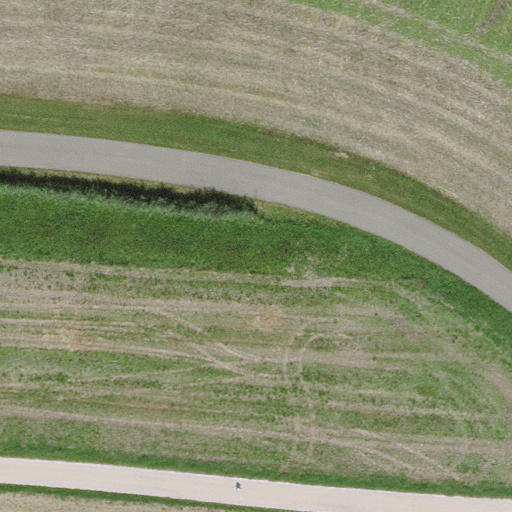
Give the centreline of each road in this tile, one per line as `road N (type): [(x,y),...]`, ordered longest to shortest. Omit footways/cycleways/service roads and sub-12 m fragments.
road 1 (track): [(0,151),(123,161),(298,197),(420,242),(511,297)]
road 2 (track): [(0,471),(506,511)]
